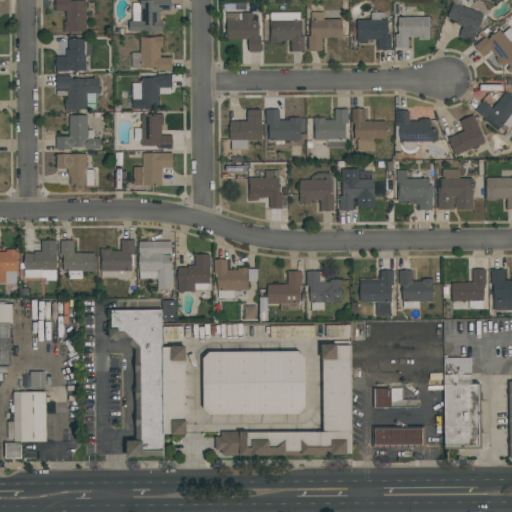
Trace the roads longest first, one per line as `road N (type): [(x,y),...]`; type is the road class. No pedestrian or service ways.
road 1 (residential): [(0,210),(149,207),(268,241),(511,241)]
road 2 (residential): [(204,85),(448,82)]
road 3 (residential): [(204,0),(204,218)]
road 4 (primary): [(368,480),(151,482)]
road 5 (residential): [(26,0),(30,211)]
road 6 (primary): [(106,509),(297,508)]
road 7 (primary): [(369,507),(511,506)]
